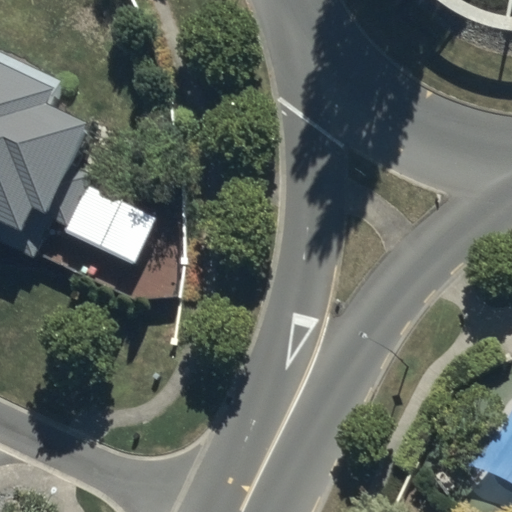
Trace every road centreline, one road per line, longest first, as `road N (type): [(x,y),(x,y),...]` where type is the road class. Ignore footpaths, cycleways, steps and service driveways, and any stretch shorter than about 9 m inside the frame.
road 1 (residential): [(236,511),(251,424),(312,225),(320,49)]
road 2 (residential): [(511,172),(388,303),(302,460),(251,511)]
road 3 (tertiary): [(511,154),(412,126),(362,93),(320,49)]
road 4 (residential): [(0,421),(193,511)]
